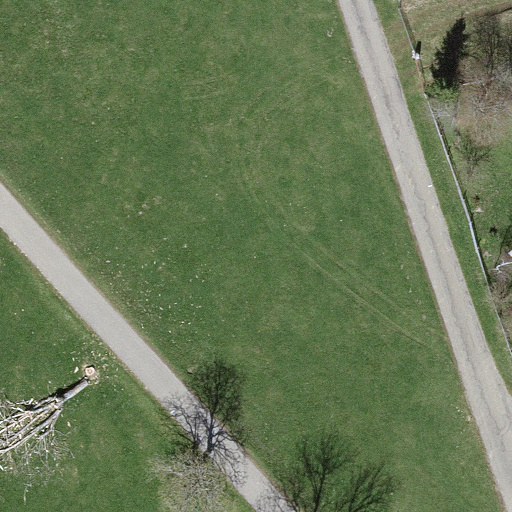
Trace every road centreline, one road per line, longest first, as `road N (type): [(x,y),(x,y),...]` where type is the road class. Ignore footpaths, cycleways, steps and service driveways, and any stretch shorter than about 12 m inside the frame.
road 1 (unclassified): [(511,464),(356,0)]
road 2 (unclassified): [(281,511),(0,203)]
